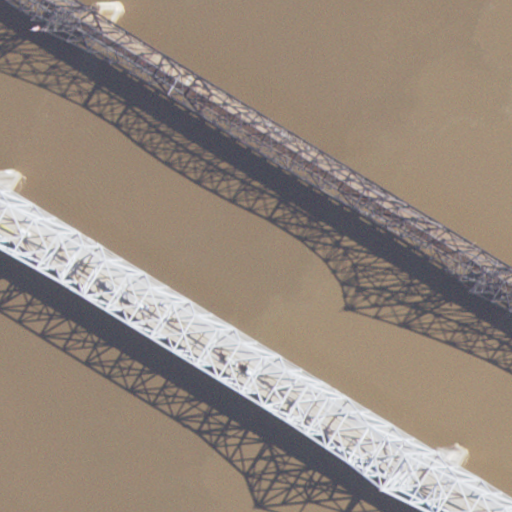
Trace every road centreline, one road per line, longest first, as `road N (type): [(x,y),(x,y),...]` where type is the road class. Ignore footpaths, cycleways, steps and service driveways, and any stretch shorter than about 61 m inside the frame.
road 1 (motorway): [(493,511),(0,208)]
road 2 (motorway): [(0,230),(455,511)]
